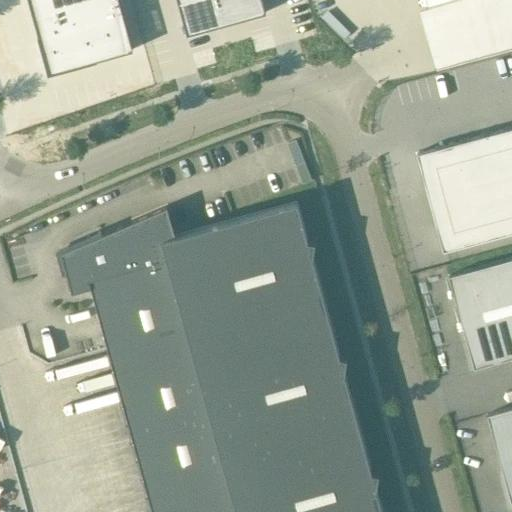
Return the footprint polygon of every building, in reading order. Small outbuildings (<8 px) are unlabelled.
[(26,0),(47,74),(133,50),(118,0),(26,0)] [(261,0),(176,0),(186,34),(265,12),(261,0)] [(511,126),(416,153),(443,251),(511,231),(511,126)] [(90,287),(151,511),(382,511),(376,490),(375,490),(378,472),(371,472),(344,374),(343,375),(346,357),(339,356),(313,259),(311,259),(314,241),(307,240),(297,201),(174,235),(166,206),(102,234),(100,230),(87,236),(88,240),(60,252),(71,292),(90,287)] [(511,257),(448,275),(473,367),(511,356),(511,257)] [(511,506),(511,407),(486,414),(511,506)]
